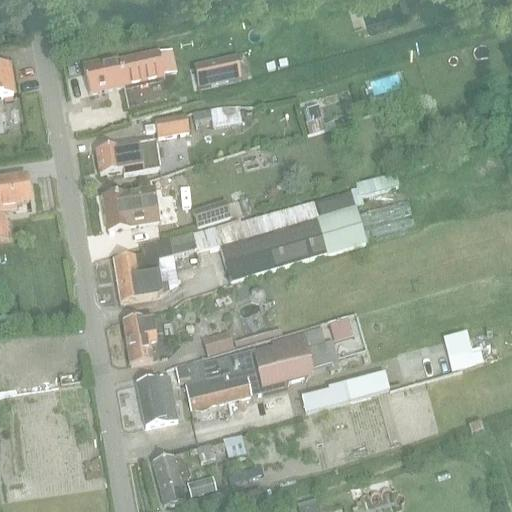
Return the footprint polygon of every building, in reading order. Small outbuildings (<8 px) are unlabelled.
[(164,78),(177,76),(171,53),(159,55),(158,53),(117,61),(116,58),(83,66),(89,97),(165,81),(164,78)] [(204,70),(193,73),(197,90),(208,88),(242,81),(238,63),(204,70)] [(0,100),(13,98),(8,68),(0,68),(0,100)] [(208,113),(192,116),(194,127),(210,124),(208,113)] [(154,123),(157,142),(188,137),(185,119),(154,123)] [(95,154),(99,178),(122,174),(123,178),(159,172),(154,145),(95,154)] [(494,155),(479,165),(486,175),(501,165),(494,155)] [(196,169),(183,173),(187,184),(199,180),(196,169)] [(112,263),(116,284),(159,277),(158,276),(159,263),(174,260),(173,258),(195,253),(197,256),(219,250),(229,285),(365,246),(355,211),(363,209),(360,200),(398,189),(394,176),(355,187),(356,192),(350,194),(240,226),(239,223),(170,242),(140,249),(141,258),(112,263)] [(0,243),(8,242),(3,213),(15,212),(15,206),(30,204),(26,179),(0,183),(0,243)] [(102,199),(108,234),(159,225),(153,191),(102,199)] [(193,215),(198,230),(231,220),(230,220),(226,206),(226,205),(193,215)] [(159,277),(116,284),(120,307),(157,301),(162,298),(162,294),(168,293),(167,286),(160,287),(159,277)] [(15,318),(0,319),(0,331),(16,330),(15,318)] [(151,364),(148,344),(155,343),(151,319),(124,324),(131,368),(151,364)] [(190,390),(185,392),(190,414),(250,401),(250,399),(262,396),(286,391),(287,385),(305,381),(310,376),(338,368),(331,345),(324,346),(320,331),(271,345),(272,348),(252,353),(248,354),(248,353),(244,354),(245,355),(215,365),(215,364),(174,373),(177,387),(188,384),(190,390)] [(202,343),(207,359),(233,351),(228,335),(202,343)] [(301,400),(305,416),(389,394),(384,376),(327,391),(328,393),(301,400)] [(136,387),(145,430),(177,424),(167,380),(136,387)] [(189,452),(190,457),(197,455),(201,466),(214,463),(212,454),(224,452),(227,463),(245,459),(239,439),(189,452)] [(152,466),(164,510),(184,505),(172,461),(152,466)] [(228,480),(230,488),(262,477),(259,469),(228,480)] [(187,487),(190,500),(215,493),(211,481),(187,487)] [(259,492),(238,498),(242,509),(262,502),(259,492)]
